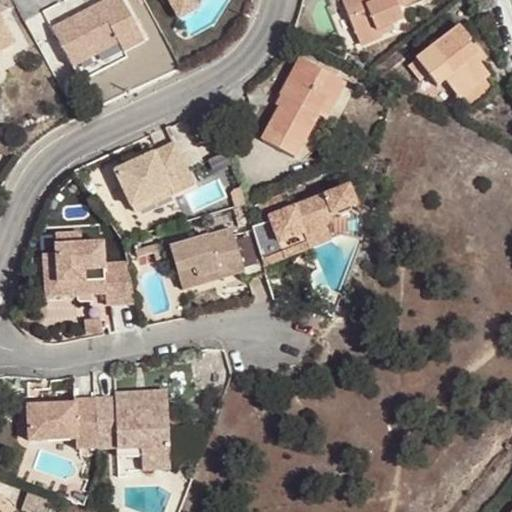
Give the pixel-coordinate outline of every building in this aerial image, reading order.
[(123,54),(145,43),(122,0),(106,0),(86,11),(89,16),(78,22),(76,16),(52,29),(77,77),(101,64),(96,56),(95,53),(117,42),(118,44),(123,54)] [(169,0),(179,18),(198,8),(193,0),(169,0)] [(395,0),(341,0),(357,39),(392,25),(404,20),(395,0)] [(78,22),(89,16),(86,11),(76,16),(78,22)] [(0,51),(14,44),(0,17),(0,51)] [(394,30),(392,25),(357,39),(360,45),(394,30)] [(476,58),(478,56),(468,43),(471,41),(460,26),(408,66),(420,81),(428,75),(437,87),(445,81),(459,100),(490,76),(476,58)] [(118,44),(117,42),(95,53),(96,56),(118,44)] [(318,116),(328,97),(322,94),(332,77),(301,59),(280,96),(285,99),(280,108),(262,141),(294,159),(318,116)] [(325,120),(345,84),(332,77),(322,94),(328,97),(318,116),(325,120)] [(280,108),(285,99),(280,96),(275,105),(280,108)] [(134,212),(193,185),(174,144),(151,155),(152,158),(146,162),(144,158),(115,172),(134,212)] [(354,205),(354,199),(349,186),(269,218),(271,221),(252,227),(264,267),(301,252),(298,245),(306,242),(309,249),(339,237),(362,241),(369,222),(347,208),(354,205)] [(264,267),(252,227),(233,233),(232,230),(170,249),(182,289),(195,285),(194,280),(219,272),(221,279),(245,272),(247,279),(266,273),(264,267)] [(136,304),(127,263),(104,265),(103,244),(82,245),(81,234),(55,235),(56,255),(44,255),(46,285),(83,283),(83,295),(106,294),(106,305),(136,304)] [(301,252),(309,249),(306,242),(298,245),(301,252)] [(155,261),(166,258),(161,243),(151,246),(153,253),(155,261)] [(153,253),(151,246),(134,251),(137,258),(153,253)] [(221,279),(219,272),(194,280),(195,285),(196,287),(221,279)] [(83,295),(83,283),(46,285),(46,298),(83,295)] [(333,319),(342,295),(328,291),(325,296),(322,296),(333,319)] [(168,407),(167,392),(115,393),(115,398),(96,399),(98,450),(117,449),(117,450),(141,450),(141,456),(142,472),(171,471),(170,446),(159,447),(158,433),(169,432),(169,426),(168,407)] [(98,450),(96,399),(74,400),(74,404),(28,406),(29,442),(76,440),(76,450),(98,450)] [(169,426),(180,425),(180,406),(168,407),(169,426)] [(159,447),(170,446),(169,432),(158,433),(159,447)] [(72,487),(67,500),(83,506),(88,493),(72,487)] [(12,511),(15,510),(2,496),(0,497),(0,511),(12,511)]
